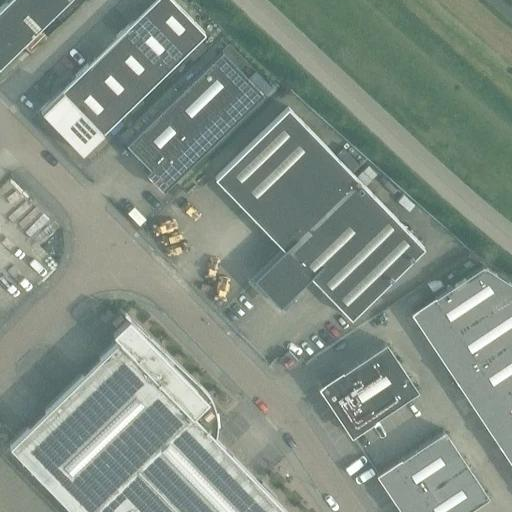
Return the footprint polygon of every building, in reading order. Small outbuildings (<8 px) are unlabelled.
[(60,8),(52,0),(8,0),(1,7),(30,37),(60,8)] [(205,33),(172,0),(153,0),(142,10),(184,53),(205,33)] [(0,66),(30,37),(1,7),(0,7),(0,66)] [(184,53),(142,10),(122,30),(163,73),(184,53)] [(163,73),(122,30),(101,50),(143,93),(163,73)] [(143,93),(101,50),(81,70),(122,113),(143,93)] [(167,186),(263,93),(221,51),(125,144),(167,186)] [(122,113),(81,70),(60,90),(102,133),(122,113)] [(102,133),(60,90),(40,110),(81,153),(102,133)] [(424,248),(287,107),(214,178),(284,250),(256,277),(265,286),(263,287),(263,288),(268,292),(269,291),(281,302),(309,275),(350,319),(424,248)] [(434,346),(511,293),(511,284),(483,265),(434,298),(435,299),(413,313),(419,320),(417,321),(434,346)] [(455,378),(511,339),(511,293),(434,346),(455,378)] [(277,498),(262,482),(260,484),(215,437),(216,433),(216,428),(217,424),(217,419),(216,414),(216,412),(215,408),(214,406),(213,403),(212,401),(211,400),(210,396),(208,393),(206,391),(204,388),(202,386),(129,316),(112,332),(119,339),(9,446),(73,511),(287,511),(275,499),(277,498)] [(476,410),(511,386),(511,339),(455,378),(476,410)] [(417,391),(407,375),(385,343),(341,372),(342,374),(321,388),(326,395),(325,396),(351,435),(417,391)] [(287,370),(296,361),(287,352),(278,361),(287,370)] [(498,442),(511,432),(511,386),(476,410),(498,442)] [(399,508),(466,463),(444,430),(377,474),(399,508)] [(511,463),(511,432),(498,442),(511,463)] [(402,511),(465,511),(488,497),(466,463),(399,508),(402,511)]
